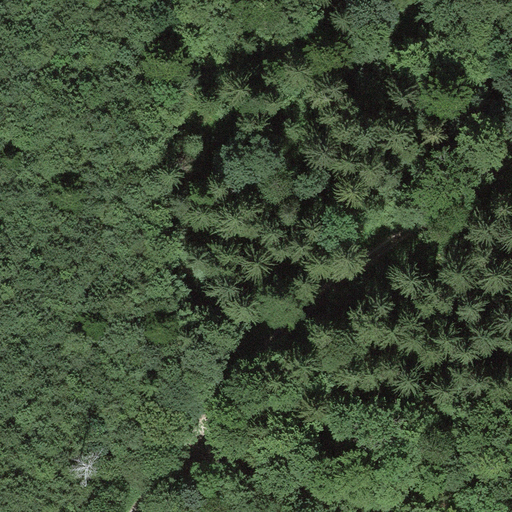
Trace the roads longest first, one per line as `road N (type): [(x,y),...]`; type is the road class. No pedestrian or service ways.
road 1 (track): [(134,511),(209,409),(270,350),(377,256),(511,165)]
road 2 (track): [(175,465),(358,511)]
